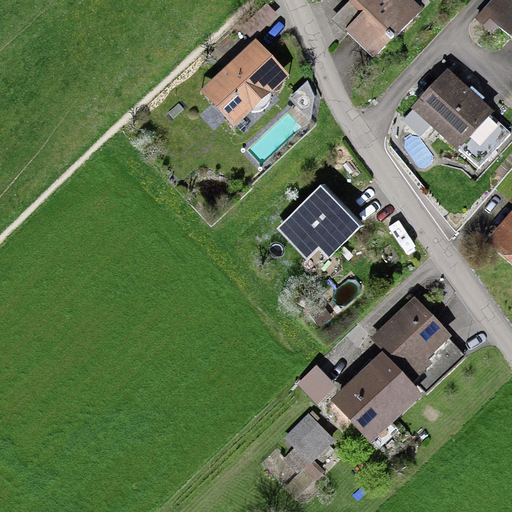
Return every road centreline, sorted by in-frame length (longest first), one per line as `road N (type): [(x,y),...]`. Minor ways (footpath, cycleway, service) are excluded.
road 1 (track): [(0,244),(256,0)]
road 2 (residential): [(364,139),(511,350)]
road 3 (residential): [(494,0),(364,139)]
road 4 (residential): [(302,0),(364,139)]
